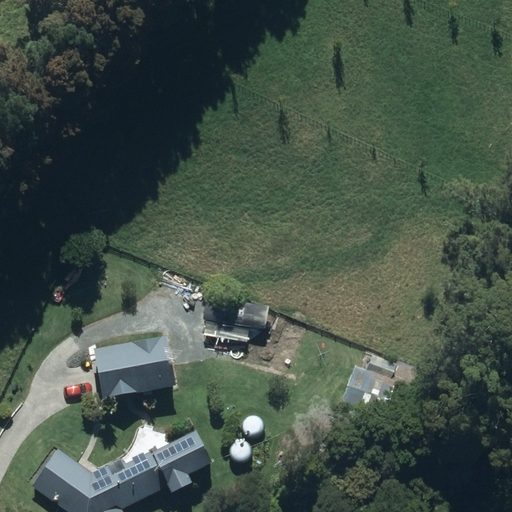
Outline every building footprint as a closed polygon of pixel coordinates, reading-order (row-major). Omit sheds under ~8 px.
[(217,322),(212,354),(236,358),(238,341),(247,343),(250,330),(263,332),(266,310),(206,301),(203,320),(217,322)] [(165,341),(93,352),(101,401),(173,390),(165,341)] [(366,373),(390,382),(396,364),(373,355),(366,373)] [(414,380),(418,371),(397,363),(394,373),(414,380)] [(383,422),(397,385),(353,369),(339,406),(383,422)] [(169,498),(188,490),(184,480),(207,470),(192,437),(126,467),(124,463),(94,476),(59,451),(34,486),(70,511),(123,511),(122,510),(165,491),(169,498)]
